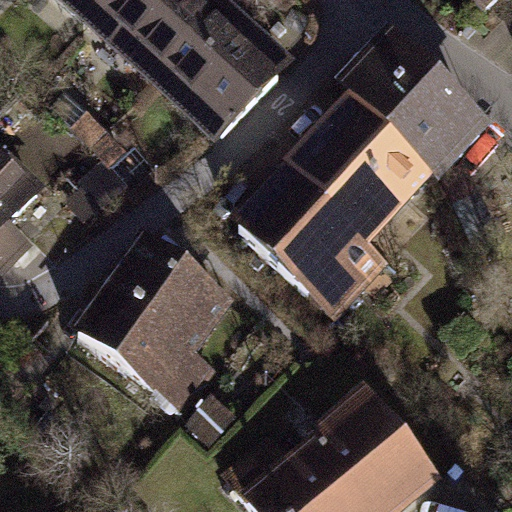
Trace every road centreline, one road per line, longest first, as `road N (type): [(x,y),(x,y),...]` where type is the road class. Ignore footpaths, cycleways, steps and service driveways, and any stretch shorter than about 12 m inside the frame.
road 1 (residential): [(0,313),(33,307),(226,165),(383,4)]
road 2 (residential): [(511,100),(383,4)]
